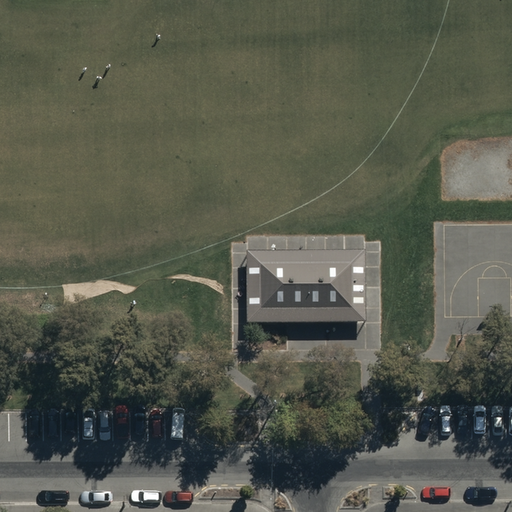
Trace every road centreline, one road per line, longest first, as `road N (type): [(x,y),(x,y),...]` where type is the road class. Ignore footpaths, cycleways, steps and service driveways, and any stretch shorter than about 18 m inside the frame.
road 1 (residential): [(0,468),(316,467)]
road 2 (residential): [(316,467),(511,466)]
